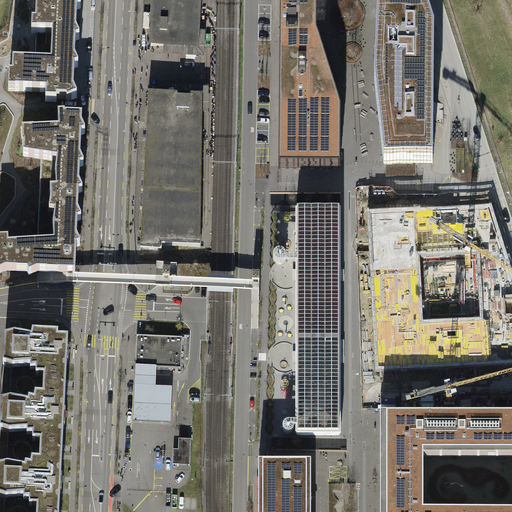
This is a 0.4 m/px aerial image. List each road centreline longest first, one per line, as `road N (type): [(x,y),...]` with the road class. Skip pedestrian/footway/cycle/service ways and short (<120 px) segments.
road 1 (primary): [(96,511),(114,254),(119,0)]
road 2 (residential): [(239,511),(252,0)]
road 3 (unknown): [(314,404),(312,284),(296,275),(281,294),(278,403)]
road 4 (residential): [(435,0),(511,246)]
road 5 (unknown): [(368,390),(376,184)]
